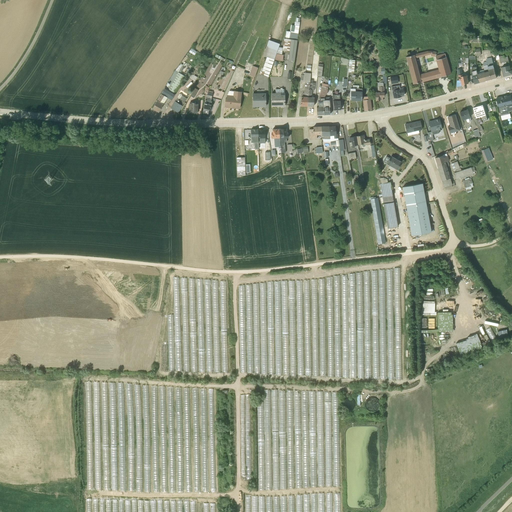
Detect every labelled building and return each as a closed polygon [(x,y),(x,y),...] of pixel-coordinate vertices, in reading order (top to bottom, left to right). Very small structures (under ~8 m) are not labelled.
[(288,60),(294,61),(299,22),(295,21),(293,28),(293,31),(291,31),(290,31),(286,31),(285,34),(285,38),(284,38),(282,47),(279,47),(278,47),(274,59),(282,61),(283,55),(281,54),(282,50),(289,51),(288,60)] [(279,47),(280,44),(268,40),(263,56),(266,57),(260,74),(268,77),(274,59),(278,47),(279,47)] [(440,76),(450,73),(446,56),(445,56),(444,52),(435,55),(435,51),(431,50),(427,50),(414,53),(413,54),(414,54),(405,56),(412,83),(420,81),(420,82),(440,77),(440,76)] [(497,77),(492,57),(486,59),(487,61),(483,62),(484,65),(483,65),(487,80),(497,77)] [(187,77),(194,81),(197,77),(194,75),(199,66),(196,64),(187,77)] [(254,77),(257,67),(252,65),(249,75),(254,77)] [(461,65),(458,66),(458,69),(457,69),(459,80),(461,80),(462,84),(469,83),(467,75),(464,75),(463,73),(464,73),(463,67),(461,68),(461,65)] [(510,65),(501,67),(504,76),(511,73),(511,69),(510,65)] [(473,77),(475,83),(480,82),(478,71),(476,66),(471,66),(472,71),(471,71),(472,75),(471,75),(472,77),(472,78),(473,77)] [(487,80),(485,69),(478,71),(480,82),(487,80)] [(178,72),(175,70),(167,82),(167,83),(166,85),(168,86),(169,87),(167,89),(165,87),(160,94),(167,97),(171,100),(176,94),(175,93),(185,77),(178,72)] [(308,96),(311,73),(305,73),(303,81),(305,82),(303,92),(302,92),(302,96),(301,96),(300,106),(307,106),(308,96)] [(377,91),(375,91),(375,100),(382,100),(382,96),(384,96),(384,86),(383,86),(383,83),(386,82),(386,75),(382,75),(382,79),(379,80),(379,81),(378,81),(378,82),(377,82),(377,86),(377,91)] [(321,86),(319,98),(318,101),(318,107),(316,107),(317,115),(323,114),(322,100),(324,100),(324,98),(327,92),(327,87),(327,84),(322,83),(321,86)] [(358,85),(352,85),(352,88),(350,88),(349,99),(361,100),(361,88),(358,88),(358,85)] [(391,86),(391,90),(392,95),(393,97),(401,96),(404,95),(402,87),(399,88),(398,85),(391,86)] [(271,93),(271,106),(284,106),(284,89),(282,89),(282,88),(280,88),(280,89),(275,89),(275,93),(271,93)] [(211,101),(213,91),(209,90),(207,94),(205,96),(202,112),(208,114),(209,109),(210,110),(212,101),(211,101)] [(224,107),(239,109),(242,91),(233,90),(233,91),(229,91),(227,95),(226,95),(226,98),(225,97),(224,107)] [(180,93),(179,94),(175,101),(174,100),(170,107),(178,113),(182,106),(182,105),(186,98),(182,95),(181,94),(180,93)] [(252,93),(252,107),(266,106),(265,93),(252,93)] [(157,100),(152,108),(158,112),(167,98),(160,94),(157,100)] [(339,94),(332,94),(333,109),(340,109),(339,94)] [(362,99),(364,110),(371,109),(369,95),(362,96),(362,99)] [(496,98),(499,107),(507,105),(508,106),(511,104),(511,100),(511,95),(507,96),(507,95),(496,98)] [(189,102),(188,113),(197,113),(198,103),(189,102)] [(487,119),(483,104),(473,107),(476,117),(474,118),(478,131),(482,130),(479,121),(487,119)] [(459,111),(461,120),(465,118),(466,121),(467,122),(470,121),(470,120),(470,117),(471,117),(468,108),(459,111)] [(460,129),(455,114),(446,116),(449,125),(447,126),(450,135),(456,134),(455,131),(460,129)] [(431,132),(441,129),(439,118),(428,121),(430,131),(427,132),(429,138),(432,137),(431,132)] [(418,129),(421,128),(419,120),(404,124),(406,132),(410,131),(411,134),(419,132),(418,129)] [(328,126),(330,141),(330,144),(336,144),(336,145),(338,145),(338,139),(337,130),(336,131),(335,125),(328,126)] [(328,126),(321,127),(322,139),(323,139),(323,142),(330,141),(328,126)] [(309,129),(310,139),(316,139),(316,135),(321,134),(321,127),(313,127),(313,129),(309,129)] [(286,133),(286,128),(279,129),(280,146),(281,153),(285,152),(284,142),(286,142),(286,138),(288,138),(288,133),(286,133)] [(279,129),(272,129),(272,134),(271,134),(271,138),(273,138),(274,147),(280,146),(279,129)] [(364,145),(369,143),(369,139),(364,140),(363,134),(356,135),(357,144),(361,143),(362,146),(365,146),(364,145)] [(356,135),(349,136),(349,140),(348,140),(349,145),(350,145),(350,147),(354,146),(354,144),(357,144),(356,135)] [(447,151),(448,155),(453,153),(452,151),(464,147),(462,144),(451,148),(451,149),(447,151)] [(481,149),(485,161),(493,158),(489,146),(481,149)] [(447,155),(446,153),(434,157),(440,174),(444,188),(452,186),(454,185),(453,181),(450,181),(448,171),(446,166),(448,165),(448,163),(447,161),(448,160),(447,155)] [(386,158),(384,162),(397,169),(401,162),(390,156),(388,159),(386,158)] [(244,157),(236,157),(237,175),(245,175),(244,157)] [(456,180),(474,174),(473,171),(475,171),(475,170),(474,166),(471,167),(471,166),(462,169),(461,165),(458,165),(456,161),(452,162),(450,163),(453,170),(455,169),(456,171),(453,172),(456,180)] [(469,178),(468,176),(464,178),(464,179),(462,180),(466,193),(467,193),(472,191),(470,187),(473,186),(472,184),(472,183),(470,177),(469,178)] [(387,228),(397,226),(390,182),(389,181),(382,183),(380,183),(379,183),(382,196),(387,228)] [(402,186),(406,209),(411,235),(430,231),(431,231),(427,213),(422,183),(402,186)] [(378,243),(385,242),(377,197),(375,198),(375,196),(372,197),(372,196),(370,197),(378,243)] [(422,313),(435,313),(435,299),(423,299),(422,313)] [(479,327),(465,333),(470,348),(485,342),(479,327)] [(497,330),(499,336),(508,334),(507,328),(497,330)]
